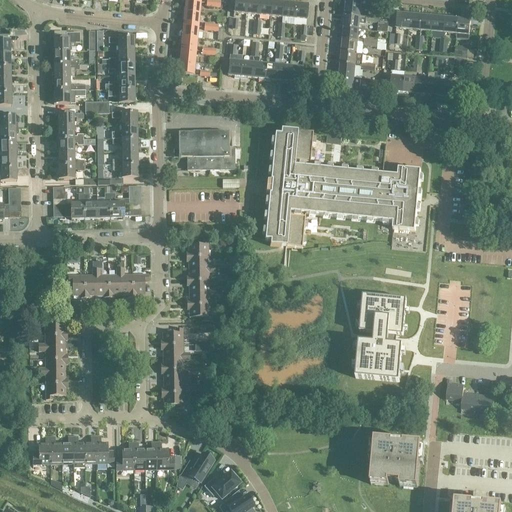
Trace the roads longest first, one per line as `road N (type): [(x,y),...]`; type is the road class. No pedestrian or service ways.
road 1 (residential): [(36,239),(38,11)]
road 2 (residential): [(479,122),(315,108)]
road 3 (residential): [(315,108),(155,92)]
road 4 (residential): [(158,236),(155,92)]
road 5 (residential): [(87,419),(87,335),(94,328),(142,330)]
road 6 (residential): [(162,25),(38,11)]
road 7 (residential): [(36,239),(158,236)]
